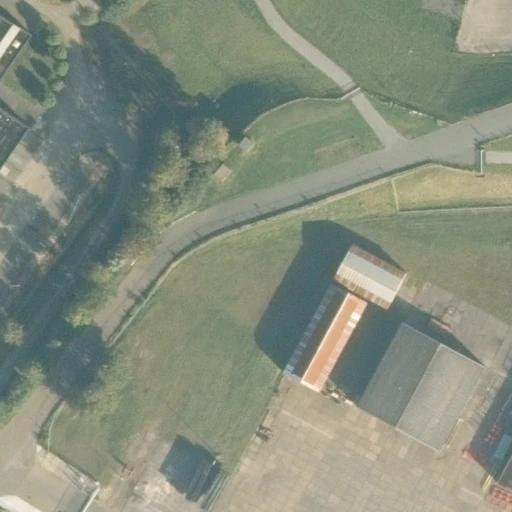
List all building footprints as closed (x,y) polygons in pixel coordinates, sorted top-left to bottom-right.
[(37,33),(0,5),(0,159),(27,122),(0,101),(0,77),(3,80),(37,33)] [(249,138),(242,146),(250,152),(257,144),(249,138)] [(234,171),(226,164),(216,177),(224,184),(234,171)] [(406,274),(352,245),(333,280),(387,309),(406,274)] [(331,283),(284,370),(319,389),(366,302),(331,283)] [(486,367),(404,321),(357,407),(441,451),(486,367)] [(511,455),(497,484),(511,492),(511,455)]
